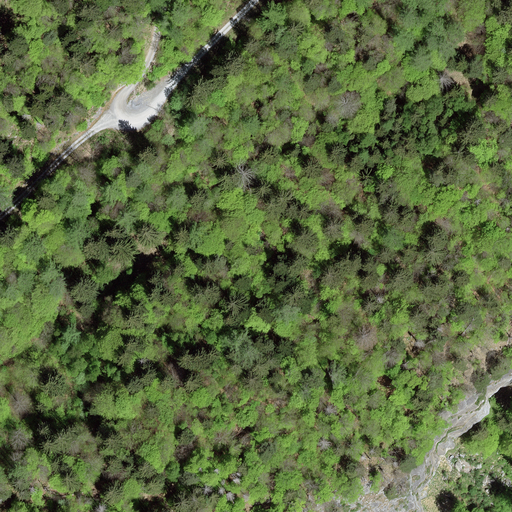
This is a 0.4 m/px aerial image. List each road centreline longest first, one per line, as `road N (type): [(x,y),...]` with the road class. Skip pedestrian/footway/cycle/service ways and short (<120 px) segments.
road 1 (track): [(116,118),(132,124),(148,115),(259,0)]
road 2 (track): [(0,222),(116,118)]
road 3 (track): [(167,0),(157,43),(115,107),(116,118)]
